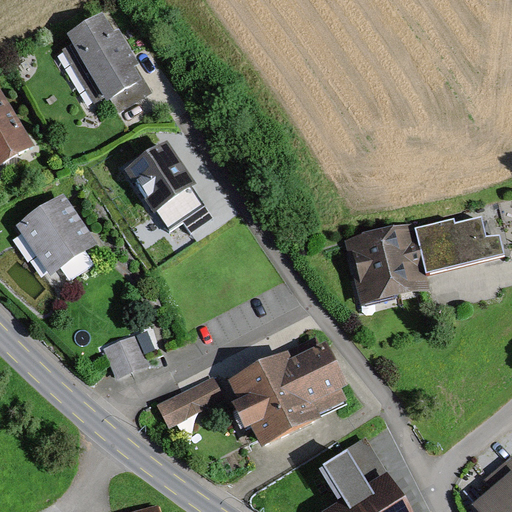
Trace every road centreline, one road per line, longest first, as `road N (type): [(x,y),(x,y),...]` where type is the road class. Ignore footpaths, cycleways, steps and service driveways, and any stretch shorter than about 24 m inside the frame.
road 1 (residential): [(444,511),(144,59)]
road 2 (tertiary): [(0,331),(112,436),(216,511)]
